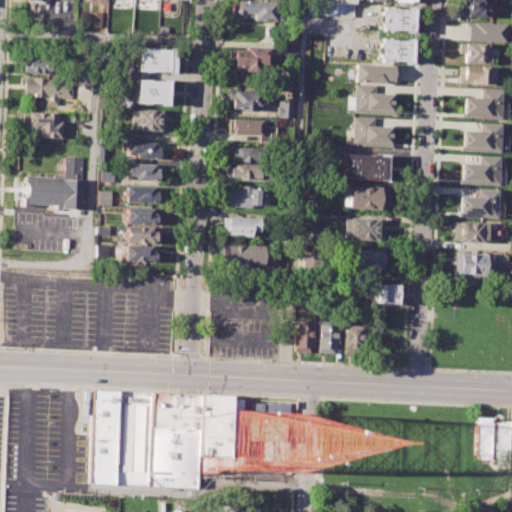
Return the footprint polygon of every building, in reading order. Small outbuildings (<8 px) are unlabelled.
[(236,0),(273,0),(272,19),(250,18),(251,12),(236,12),(236,0)] [(352,16),(352,0),(311,0),(311,15),(352,16)] [(461,0),(492,0),(492,16),(461,14),(461,0)] [(381,7),(412,8),(411,31),(380,30),(381,7)] [(85,11),(99,11),(99,26),(84,26),(85,11)] [(472,20),(505,21),(504,40),(465,38),(466,23),(471,24),(472,20)] [(283,25),(295,25),(294,44),(282,43),(283,25)] [(380,37),(411,39),(409,62),(379,61),(380,37)] [(462,42),(492,44),(491,63),(462,62),(462,42)] [(283,46),(295,47),(295,59),(282,58),(283,46)] [(232,49),(245,50),(245,47),(265,48),(264,70),(231,69),(232,49)] [(136,48),(173,49),(172,73),(135,71),(136,48)] [(23,58),(49,59),(48,75),(22,73),(23,58)] [(355,61),(354,80),(392,82),(393,63),(355,61)] [(458,65),(495,67),(494,84),(457,83),(458,65)] [(77,76),(91,77),(90,93),(76,92),(77,76)] [(23,77),(59,79),(59,85),(70,85),(69,98),(56,98),(56,105),(45,104),(45,97),(23,96),(23,77)] [(135,79),(166,80),(165,104),(134,102),(135,79)] [(354,84),(374,85),(374,93),(392,94),(391,114),(353,112),(354,84)] [(480,89),(501,90),(500,119),(463,117),(464,97),(480,97),(480,89)] [(232,91),(262,92),(261,110),(231,109),(232,91)] [(277,101),(291,101),(291,119),(276,118),(277,101)] [(133,109),(164,110),(164,130),(133,128),(133,109)] [(27,111),(55,112),(54,120),(60,121),(60,138),(37,137),(38,127),(26,127),(27,111)] [(352,117),(373,117),(373,126),(390,127),(389,146),(351,145),(352,117)] [(230,119),(261,120),(261,134),(230,133),(230,119)] [(480,123),(501,124),(500,151),(462,150),(462,130),(480,131),(480,123)] [(126,141),(153,142),(153,147),(158,148),(158,158),(135,157),(136,153),(125,152),(126,141)] [(97,145),(106,146),(105,161),(96,160),(97,145)] [(228,146),(261,148),(261,162),(228,161),(228,146)] [(341,154),(386,155),(385,181),(340,179),(341,154)] [(23,175),(62,177),(63,155),(82,156),(80,208),(60,207),(60,202),(22,201),(23,175)] [(460,163),(478,164),(479,155),(497,156),(497,184),(459,183),(460,163)] [(124,162),(153,164),(153,169),(157,169),(156,180),(134,179),(134,176),(124,175),(124,162)] [(227,163),(262,165),(261,178),(226,176),(227,163)] [(98,169),(112,170),(111,182),(97,181),(98,169)] [(228,189),(239,189),(239,184),(251,185),(251,188),(261,189),(260,206),(227,204),(228,189)] [(125,185),(152,187),(152,191),(156,191),(155,203),(124,201),(125,185)] [(345,186),(385,188),(384,208),(344,206),(345,186)] [(459,195),(477,196),(477,189),(497,189),(496,217),(459,216),(459,195)] [(124,207),(159,209),(158,225),(123,223),(124,207)] [(222,216),(258,218),(258,230),(250,230),(250,237),(221,235),(222,216)] [(344,218),(381,220),(380,240),(343,238),(344,218)] [(453,221),(486,222),(485,241),(452,241),(453,221)] [(97,225),(108,226),(107,235),(96,234),(97,225)] [(299,242),(300,225),(315,226),(314,243),(299,242)] [(123,226),(151,227),(150,232),(155,232),(155,243),(123,241),(123,226)] [(95,244),(106,244),(105,256),(95,256),(95,244)] [(222,244),(263,246),(262,264),(221,262),(222,244)] [(123,245),(150,247),(150,252),(153,252),(153,261),(122,260),(123,245)] [(302,248),(319,248),(319,269),(302,269),(302,248)] [(359,249),(388,250),(387,268),(358,267),(359,249)] [(455,252),(492,253),(492,268),(484,268),(484,277),(455,276),(455,252)] [(370,283),(401,284),(401,303),(369,302),(370,283)] [(293,323),(311,324),(310,352),(292,351),(293,323)] [(317,324),(334,325),(333,352),(316,352),(317,324)] [(342,324),(361,324),(360,348),(341,348),(342,324)] [(85,389),(80,484),(190,489),(192,452),(237,454),(239,396),(85,389)] [(475,418),(489,418),(487,457),(473,456),(475,418)] [(492,421),(507,421),(506,458),(490,458),(492,421)]
